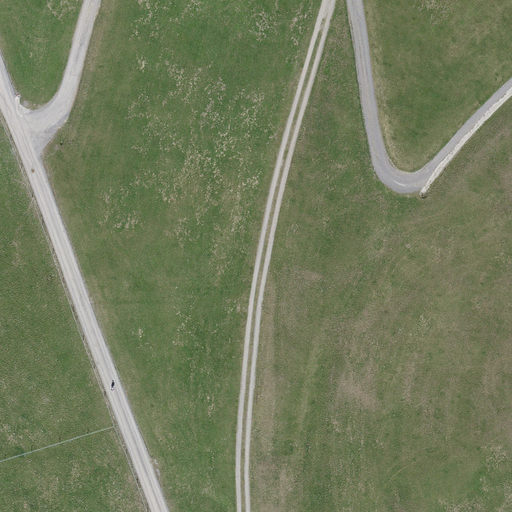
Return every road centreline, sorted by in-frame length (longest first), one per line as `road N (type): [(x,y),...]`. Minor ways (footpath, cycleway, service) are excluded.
road 1 (track): [(249,511),(266,211),(335,0)]
road 2 (track): [(163,511),(0,78)]
road 3 (track): [(511,90),(409,189),(391,160),(364,0)]
road 4 (track): [(96,0),(27,150)]
